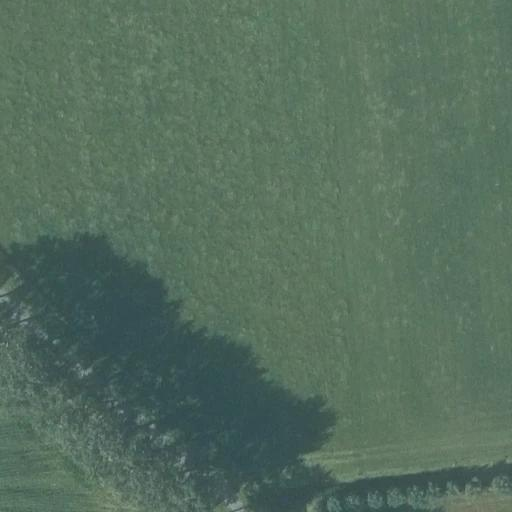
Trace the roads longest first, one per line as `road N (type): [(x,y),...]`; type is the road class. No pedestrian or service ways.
road 1 (unclassified): [(242,511),(0,288)]
road 2 (track): [(213,486),(511,444)]
